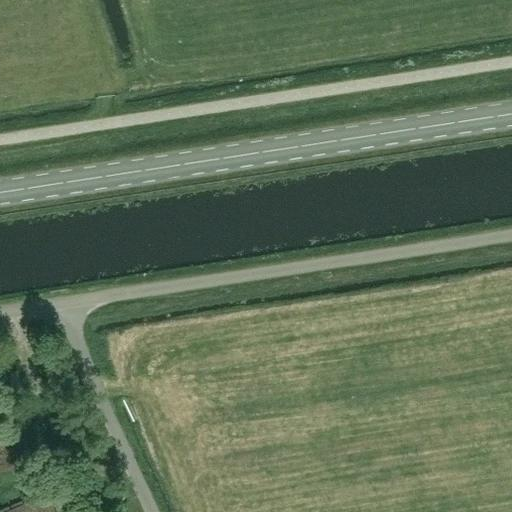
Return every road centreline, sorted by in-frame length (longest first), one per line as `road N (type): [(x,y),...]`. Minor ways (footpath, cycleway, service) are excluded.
road 1 (primary): [(511,114),(0,192)]
road 2 (unclassified): [(66,302),(511,234)]
road 3 (unclassified): [(150,511),(66,302)]
